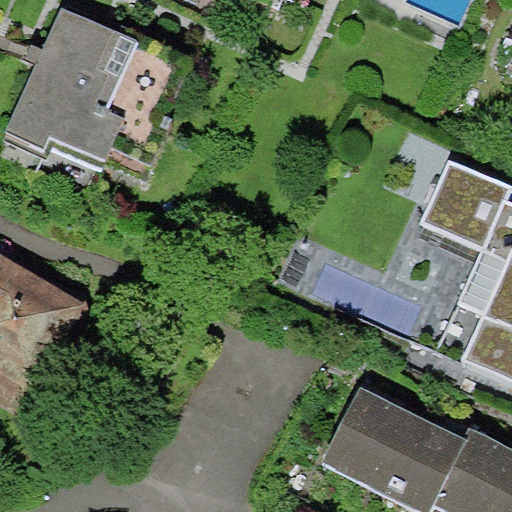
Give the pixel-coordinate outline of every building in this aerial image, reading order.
[(256,0),(278,10),(281,0),(256,0)] [(119,34),(61,7),(42,48),(31,43),(24,58),(36,63),(1,137),(47,158),(52,149),(102,172),(105,166),(144,184),(164,142),(155,138),(193,58),(123,25),(119,34)] [(511,195),(511,193),(451,164),(421,225),(486,256),(461,309),(478,317),(459,357),(511,382),(511,211),(506,209),(511,195)] [(89,310),(0,254),(0,404),(22,418),(89,310)] [(219,351),(183,331),(109,460),(145,481),(219,351)] [(315,469),(415,511),(511,511),(511,458),(358,391),(315,469)]
